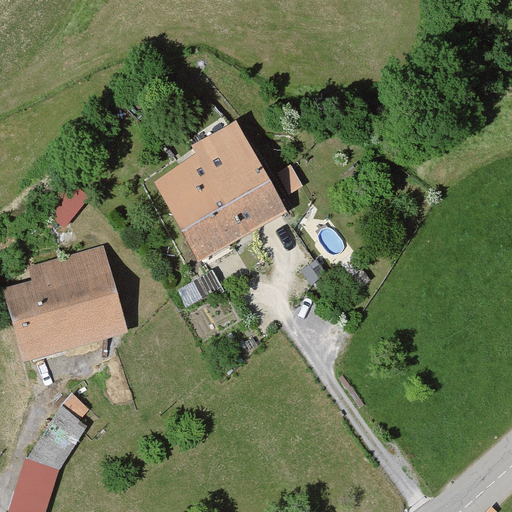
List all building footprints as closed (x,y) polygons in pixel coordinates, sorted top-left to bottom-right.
[(202,161),(159,186),(201,259),(282,212),(233,127),(195,149),(202,161)] [(291,165),(279,171),(290,191),(302,185),(291,165)] [(71,184),(47,210),(65,226),(88,200),(71,184)] [(35,287),(7,294),(25,359),(123,332),(100,251),(30,271),(35,287)] [(61,409),(26,464),(57,474),(86,428),(61,409)] [(26,464),(10,511),(44,511),(57,474),(26,464)]
